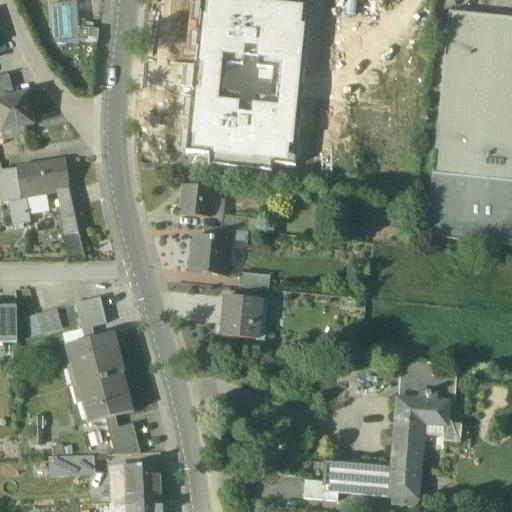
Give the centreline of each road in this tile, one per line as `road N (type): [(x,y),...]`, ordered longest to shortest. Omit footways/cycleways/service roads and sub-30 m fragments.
road 1 (tertiary): [(201,511),(174,372),(144,273)]
road 2 (unknown): [(174,372),(388,423)]
road 3 (residential): [(116,145),(43,77),(1,0)]
road 4 (tertiary): [(116,145),(129,0)]
road 5 (residential): [(144,273),(0,279)]
road 6 (tertiary): [(144,273),(116,145)]
